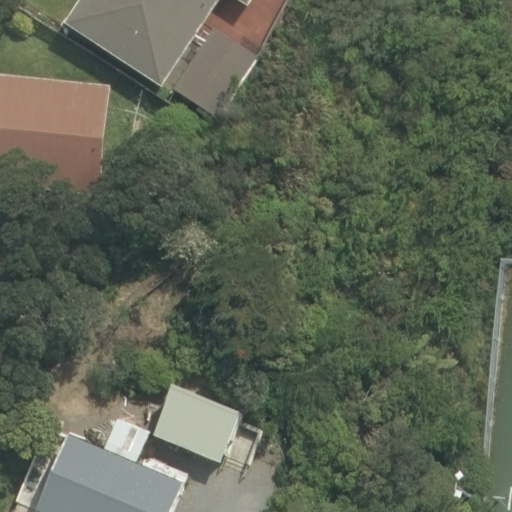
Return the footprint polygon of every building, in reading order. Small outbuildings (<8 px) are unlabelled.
[(82,0),(67,24),(165,90),(223,0),(237,0),(249,8),(254,0),(82,0)] [(261,60),(216,30),(176,91),(223,123),(261,60)] [(0,188),(103,200),(113,88),(0,76),(0,188)] [(106,449),(139,464),(153,433),(119,419),(106,449)] [(70,434),(38,511),(40,511),(177,511),(189,486),(139,464),(106,449),(70,434)]
